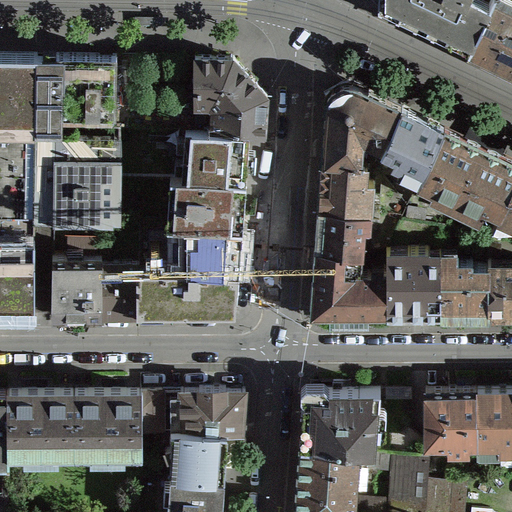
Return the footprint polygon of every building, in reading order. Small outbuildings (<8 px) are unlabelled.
[(466,45),(465,46),(469,47),(487,8),(470,0),(379,0),(379,1),(378,0),(378,4),(378,5),(382,6),(382,5),(396,12),(396,13),(399,14),(399,13),(414,20),(413,21),(416,23),(417,22),(431,28),(430,29),(434,31),(434,30),(448,37),(448,38),(451,39),(452,38),(466,45)] [(469,47),(511,68),(511,0),(491,0),(490,2),(487,8),(469,47)] [(98,105),(98,110),(114,110),(115,79),(115,52),(56,51),(56,45),(43,45),(43,51),(37,51),(36,114),(56,114),(56,104),(61,104),(98,105)] [(0,125),(36,126),(36,114),(37,51),(0,50),(0,125)] [(118,124),(118,125),(186,126),(211,127),(264,131),(267,96),(267,91),(264,88),(236,58),(233,54),(195,53),(195,70),(195,86),(195,101),(180,101),(180,109),(127,108),(127,105),(124,105),(124,79),(115,79),(114,110),(114,124),(118,124)] [(364,137),(364,136),(382,145),(401,105),(400,104),(401,104),(401,103),(351,80),(327,94),(326,94),(322,158),(355,160),(356,140),(357,140),(358,140),(358,139),(359,139),(360,139),(361,139),(361,138),(362,138),(363,138),(363,137),(364,137)] [(393,158),(409,166),(422,172),(444,125),(405,106),(401,104),(401,105),(382,145),(396,152),(393,158)] [(33,259),(34,222),(35,133),(36,126),(0,125),(0,307),(1,308),(1,303),(17,303),(17,307),(33,307),(34,307),(33,259)] [(428,190),(455,203),(483,143),(444,125),(422,172),(418,179),(430,185),(428,190)] [(211,127),(186,126),(182,174),(208,175),(246,177),(247,177),(247,176),(246,176),(246,166),(247,163),(254,163),(255,147),(248,147),(249,129),(211,127)] [(101,222),(112,223),(112,220),(120,220),(121,173),(120,135),(119,135),(56,133),(35,133),(34,222),(54,223),(54,221),(101,222)] [(492,205),(498,208),(499,209),(511,182),(511,156),(497,149),(483,143),(455,203),(480,215),(483,208),(486,202),(492,205)] [(371,209),(373,178),(366,177),(367,160),(360,159),(360,161),(355,160),(322,158),(321,167),(322,167),(319,200),(319,205),(368,209),(370,209),(371,209)] [(204,221),(205,221),(208,221),(243,224),(243,223),(246,179),(246,177),(208,175),(182,174),(171,174),(171,175),(167,221),(196,221),(204,221)] [(511,182),(499,209),(497,213),(499,214),(511,220),(511,182)] [(370,209),(368,209),(319,205),(316,242),(316,246),(357,249),(363,250),(364,225),(370,225),(371,211),(371,209),(370,209)] [(243,224),(208,221),(205,221),(201,268),(204,268),(238,271),(239,271),(254,272),(257,225),(243,224)] [(114,223),(112,223),(101,222),(101,223),(101,234),(114,234),(114,223)] [(407,310),(442,310),(441,256),(441,253),(430,253),(429,244),(408,244),(408,254),(388,254),(388,262),(388,267),(388,311),(393,311),(407,310)] [(386,310),(387,311),(388,311),(388,267),(355,268),(357,249),(316,246),(311,305),(311,310),(386,310)] [(152,265),(152,250),(139,250),(138,250),(138,258),(138,266),(152,266),(152,265)] [(101,311),(101,259),(101,252),(80,252),(69,252),(53,252),(52,311),(71,311),(71,316),(72,317),(87,317),(90,311),(101,311)] [(489,310),(489,261),(489,260),(473,260),(473,255),(441,256),(442,310),(445,310),(467,310),(489,310)] [(138,266),(138,258),(117,259),(102,259),(101,259),(101,311),(133,311),(138,311),(138,308),(138,266)] [(490,310),(493,310),(511,309),(511,261),(489,261),(489,310),(490,310)] [(204,268),(201,268),(187,267),(152,266),(138,266),(138,308),(235,308),(238,271),(204,268)] [(371,446),(376,446),(381,385),(329,385),(324,380),(306,380),(301,385),(301,393),(304,397),(301,441),(371,446)] [(163,386),(141,386),(141,424),(154,424),(171,424),(181,424),(227,428),(242,429),(245,386),(226,386),(226,383),(199,383),(199,386),(181,386),(163,386)] [(511,384),(481,385),(477,385),(478,440),(478,445),(478,450),(494,449),(500,449),(500,446),(511,446),(511,384)] [(477,440),(478,440),(477,385),(431,385),(427,385),(427,440),(429,440),(448,440),(448,447),(469,446),(469,440),(477,440)] [(8,450),(8,387),(0,386),(0,451),(8,452),(8,450)] [(22,387),(8,387),(8,450),(74,450),(74,386),(60,386),(22,386),(22,387)] [(141,439),(141,424),(141,386),(127,386),(88,386),(74,386),(74,450),(91,450),(141,450),(141,439)] [(186,472),(223,474),(224,474),(227,429),(227,428),(181,424),(171,424),(171,426),(171,442),(171,456),(171,470),(171,471),(171,472),(186,472)] [(304,507),(372,511),(417,511),(391,495),(356,492),(357,481),(358,467),(366,468),(376,468),(376,464),(393,465),(427,470),(428,470),(429,450),(427,450),(376,446),(371,446),(301,441),(300,450),(298,488),(296,506),(304,507)] [(391,495),(417,511),(424,511),(428,470),(427,470),(393,465),(391,495)] [(186,472),(171,472),(168,511),(220,511),(223,476),(223,474),(186,472)] [(8,511),(8,491),(0,491),(0,511),(8,511)]
